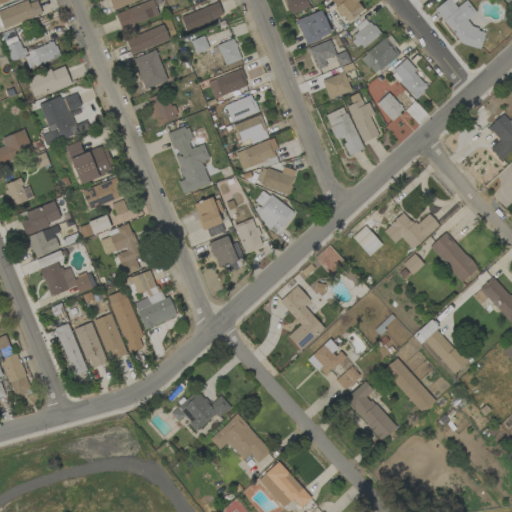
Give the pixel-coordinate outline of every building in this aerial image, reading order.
[(36,0),(0,8),(0,23),(1,27),(41,17),(36,0)] [(108,0),(111,9),(139,0),(108,0)] [(120,30),(157,14),(151,0),(149,0),(114,15),(120,30)] [(308,8),(304,0),(282,0),(288,15),(308,8)] [(348,0),(346,2),(344,0),(328,0),(346,23),(362,10),(354,0),(348,0)] [(465,0),(455,8),(449,0),(445,0),(434,9),(460,44),(479,49),(483,32),(476,30),(467,19),(475,13),(465,0)] [(223,16),(217,2),(179,17),(185,31),(223,16)] [(330,34),(320,10),(295,20),(305,45),(330,34)] [(356,50),(378,35),(366,18),(353,27),(358,33),(349,39),(356,50)] [(124,40),(131,55),(168,40),(162,25),(124,40)] [(2,35),(11,61),(25,56),(29,67),(58,57),(53,42),(22,52),(15,31),(2,35)] [(193,53),(207,50),(204,36),(190,40),(193,53)] [(359,57),(373,74),(398,54),(385,37),(359,57)] [(240,59),(232,39),(216,46),(224,66),(240,59)] [(335,55),(329,40),(307,49),(316,70),(326,66),(323,60),(335,55)] [(144,90),(166,81),(154,50),(132,59),(144,90)] [(389,74),(413,100),(428,87),(404,60),(389,74)] [(25,81),(34,100),(71,84),(62,65),(25,81)] [(206,82),(213,99),(247,86),(240,69),(206,82)] [(321,80),(327,99),(350,92),(344,73),(321,80)] [(147,98),(157,125),(176,118),(166,91),(147,98)] [(391,122),(403,110),(387,93),(375,104),(391,122)] [(88,130),(85,121),(74,125),(69,110),(80,106),(75,94),(59,99),(59,97),(38,104),(48,132),(40,134),(44,145),(88,130)] [(229,121),(256,113),(251,96),(224,104),(229,121)] [(361,143),(377,136),(369,116),(373,115),(367,102),(362,105),(360,100),(345,107),(361,143)] [(324,115),(334,139),(339,137),(347,156),(362,150),(343,107),(324,115)] [(511,117),(508,121),(501,114),(487,127),(498,140),(489,149),(498,158),(511,145),(511,117)] [(249,144),(267,137),(259,115),(233,124),(240,142),(247,139),(249,144)] [(0,137),(3,147),(0,147),(0,163),(31,154),(24,130),(0,137)] [(278,158),(272,140),(234,151),(239,169),(278,158)] [(79,185),(113,172),(102,145),(82,153),(78,141),(64,147),(79,185)] [(287,194),(294,171),(282,167),(280,173),(259,167),(254,183),(287,194)] [(11,206),(26,201),(18,179),(3,184),(11,206)] [(122,198),(117,179),(80,189),(86,208),(122,198)] [(251,215),(279,233),(293,211),(260,191),(253,202),(257,205),(251,215)] [(204,238),(223,232),(212,197),(193,203),(204,238)] [(126,212),(122,200),(110,204),(113,216),(126,212)] [(23,234),(60,221),(53,202),(24,212),(27,220),(19,223),(23,234)] [(414,226),(402,213),(382,231),(393,244),(400,238),(411,250),(438,226),(428,214),(414,226)] [(234,225),(243,254),(261,248),(252,219),(234,225)] [(104,256),(115,252),(122,275),(138,270),(134,258),(139,256),(128,223),(116,227),(118,233),(99,240),(104,256)] [(26,236),(34,258),(58,249),(55,239),(60,237),(56,226),(26,236)] [(381,245),(364,226),(351,238),(368,256),(381,245)] [(461,282),(476,267),(443,233),(428,247),(461,282)] [(241,256),(236,243),(229,245),(226,236),(209,243),(220,275),(238,268),(234,259),(241,256)] [(36,259),(48,296),(75,287),(77,293),(91,288),(86,273),(72,277),(69,267),(59,271),(57,262),(62,261),(59,251),(36,259)] [(144,330),(172,318),(151,268),(122,281),(124,287),(131,284),(136,294),(143,292),(149,305),(136,311),(144,330)] [(511,320),(511,295),(509,298),(492,277),(479,288),(508,323),(511,320)] [(303,307),(309,301),(295,286),(278,301),(300,325),(286,337),(300,352),(324,329),(303,307)] [(124,290),(106,296),(126,353),(141,348),(138,338),(141,337),(124,290)] [(112,359),(125,354),(110,314),(92,320),(104,353),(109,351),(112,359)] [(92,368),(105,362),(89,322),(72,330),(84,361),(89,359),(92,368)] [(53,329),(72,375),(86,370),(67,323),(53,329)] [(466,362),(435,329),(422,341),(453,374),(466,362)] [(29,392),(17,352),(11,354),(5,335),(0,336),(0,361),(11,398),(29,392)] [(306,360),(324,379),(328,374),(344,391),(360,375),(337,351),(338,349),(328,339),(306,360)] [(511,343),(502,352),(511,363),(511,343)] [(433,399),(400,365),(388,377),(420,412),(433,399)] [(395,426),(366,397),(372,390),(363,381),(342,401),(381,440),(395,426)] [(219,396),(209,405),(195,390),(172,412),(192,434),(215,414),(218,418),(230,408),(219,396)] [(208,439),(218,450),(225,443),(242,461),(248,454),(256,463),(270,451),(235,414),(208,439)] [(282,508),(292,500),(299,508),(310,498),(277,462),(256,480),(282,508)]
